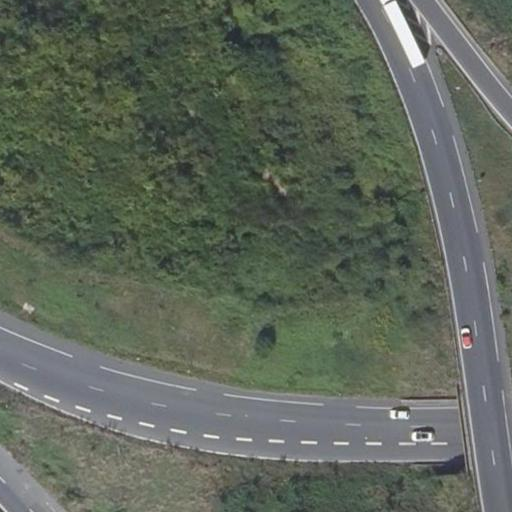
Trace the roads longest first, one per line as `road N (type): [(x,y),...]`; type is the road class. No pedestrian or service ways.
road 1 (trunk): [(502,511),(464,259),(442,168),(410,68),(376,0)]
road 2 (motorway): [(511,432),(296,431),(189,418),(0,352)]
road 3 (primary): [(511,109),(421,0)]
